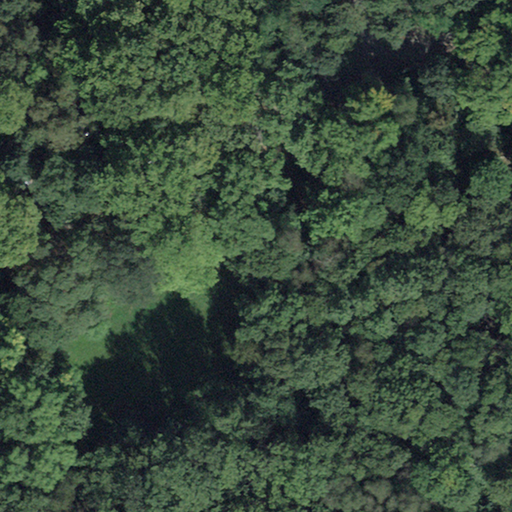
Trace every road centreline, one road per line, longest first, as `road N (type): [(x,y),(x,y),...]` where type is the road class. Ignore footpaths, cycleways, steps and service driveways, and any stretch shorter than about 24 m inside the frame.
road 1 (unclassified): [(0,221),(365,62),(357,0)]
road 2 (track): [(501,0),(365,62)]
